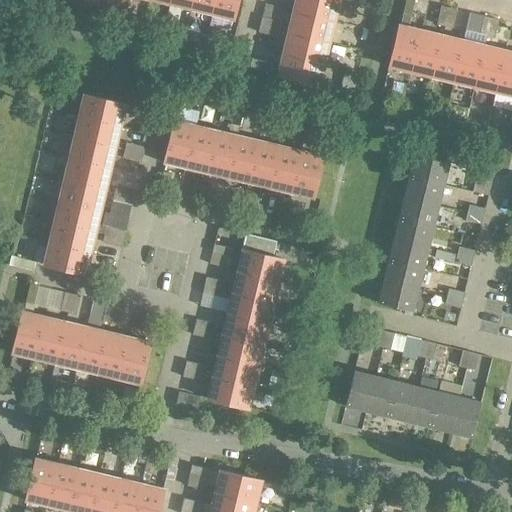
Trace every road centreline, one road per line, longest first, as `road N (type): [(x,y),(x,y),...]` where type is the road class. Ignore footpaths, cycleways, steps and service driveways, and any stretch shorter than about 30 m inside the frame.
road 1 (residential): [(186,439),(493,490)]
road 2 (residential): [(0,396),(156,433)]
road 3 (residential): [(156,433),(186,312)]
